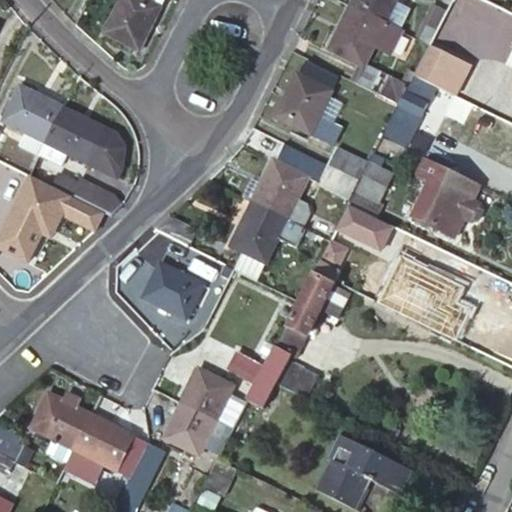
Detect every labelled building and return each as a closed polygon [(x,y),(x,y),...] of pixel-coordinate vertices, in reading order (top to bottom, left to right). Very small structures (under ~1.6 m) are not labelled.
[(163,0),(119,0),(103,35),(138,52),(163,0)] [(396,0),(353,0),(349,8),(383,25),(396,32),(408,11),(394,4),(396,0)] [(383,25),(349,8),(329,49),(363,66),(383,25)] [(435,29),(426,47),(412,74),(435,85),(447,91),(456,72),(443,66),(466,20),(445,10),(435,29)] [(426,47),(435,29),(424,24),(415,42),(426,47)] [(396,104),(406,85),(381,72),(371,92),(396,104)] [(435,85),(412,74),(406,85),(396,104),(380,134),(404,147),(435,85)] [(332,93),(297,76),(276,118),(311,135),(332,93)] [(5,123),(47,143),(65,108),(23,87),(5,123)] [(68,154),(91,165),(120,179),(124,171),(126,148),(117,134),(107,129),(65,108),(47,143),(68,154)] [(465,133),(451,127),(447,136),(460,143),(465,133)] [(47,143),(42,155),(63,165),(68,154),(47,143)] [(356,181),(327,166),(283,143),(275,161),(272,160),(263,178),(251,201),(286,219),(302,227),(310,211),(306,201),(296,197),(306,178),(348,198),(356,181)] [(356,181),(366,162),(336,147),(327,166),(356,181)] [(511,150),(505,147),(496,166),(511,174),(511,150)] [(464,199),(472,182),(419,157),(410,174),(422,180),(406,215),(446,235),(455,217),(463,221),(467,220),(474,206),(473,202),(464,199)] [(367,160),(366,162),(356,181),(348,198),(346,202),(371,214),(377,200),(372,199),(387,169),(367,160)] [(242,196),(251,201),(263,178),(253,173),(242,196)] [(104,212),(112,216),(122,206),(115,196),(81,178),(78,185),(59,175),(53,187),(104,212)] [(104,212),(53,187),(46,201),(10,183),(4,196),(6,197),(0,210),(0,248),(20,258),(46,205),(96,230),(104,212)] [(286,219),(251,201),(229,245),(264,263),(286,219)] [(371,214),(346,202),(339,218),(328,240),(327,241),(342,249),(355,223),(364,227),(371,214)] [(161,226),(156,230),(185,245),(189,247),(197,229),(172,216),(161,226)] [(177,260),(185,245),(156,230),(143,242),(177,260)] [(327,241),(318,259),(334,267),(342,249),(327,241)] [(313,271),(333,281),(339,284),(341,280),(334,277),(339,269),(334,267),(318,259),(313,271)] [(355,263),(343,286),(356,292),(367,269),(355,263)] [(190,279),(162,264),(144,299),(174,314),(190,279)] [(387,279),(367,269),(356,292),(429,328),(438,309),(425,303),(438,277),(418,267),(414,275),(412,274),(404,290),(397,287),(393,278),(387,279)] [(333,281),(313,271),(310,277),(297,301),(284,324),(303,334),(306,335),(315,317),(330,325),(346,293),(330,285),(333,281)] [(447,332),(477,345),(491,315),(461,302),(447,332)] [(265,360),(262,366),(257,376),(275,384),(304,399),(318,369),(291,356),(303,334),(284,324),(265,360)] [(257,376),(262,366),(235,352),(226,369),(254,383),(257,376)] [(233,386),(197,368),(180,402),(231,428),(235,419),(220,412),(233,386)] [(275,384),(257,376),(254,383),(235,419),(231,428),(229,431),(246,440),(275,384)] [(76,448),(93,415),(81,409),(85,402),(69,394),(66,401),(51,394),(34,427),(53,437),(76,448)] [(231,428),(180,402),(163,437),(199,454),(204,442),(219,450),(229,431),(231,428)] [(131,477),(148,443),(93,415),(76,448),(69,462),(80,467),(87,455),(131,477)] [(407,466),(330,428),(318,453),(321,454),(305,485),(355,509),(369,477),(396,491),(407,466)] [(0,453),(14,461),(23,444),(0,433),(0,453)] [(53,437),(47,451),(69,462),(76,448),(53,437)] [(132,511),(163,450),(148,443),(131,477),(115,507),(126,511),(132,511)] [(0,471),(7,475),(14,461),(0,453),(0,471)] [(414,470),(407,466),(396,491),(402,494),(414,470)] [(187,511),(188,511),(170,503),(165,511),(187,511)]
